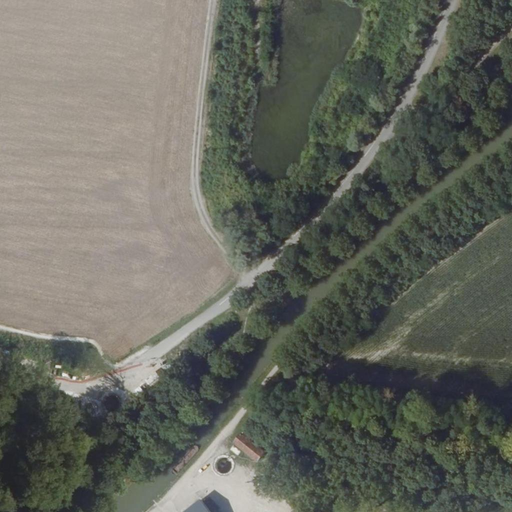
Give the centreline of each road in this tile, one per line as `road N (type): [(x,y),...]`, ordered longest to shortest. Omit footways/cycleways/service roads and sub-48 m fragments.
road 1 (unclassified): [(0,367),(43,378),(110,372),(195,322),(344,179),(387,126),(451,0)]
road 2 (track): [(258,265),(227,249),(198,200),(194,172),(215,0)]
